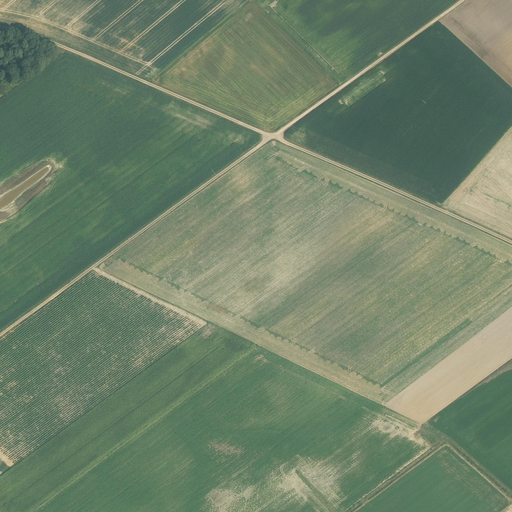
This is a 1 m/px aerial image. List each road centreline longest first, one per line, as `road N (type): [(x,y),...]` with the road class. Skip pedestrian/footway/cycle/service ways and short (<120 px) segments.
road 1 (track): [(0,335),(271,138)]
road 2 (track): [(0,27),(271,138)]
road 3 (track): [(511,245),(271,138)]
road 4 (unclassified): [(271,138),(465,0)]
